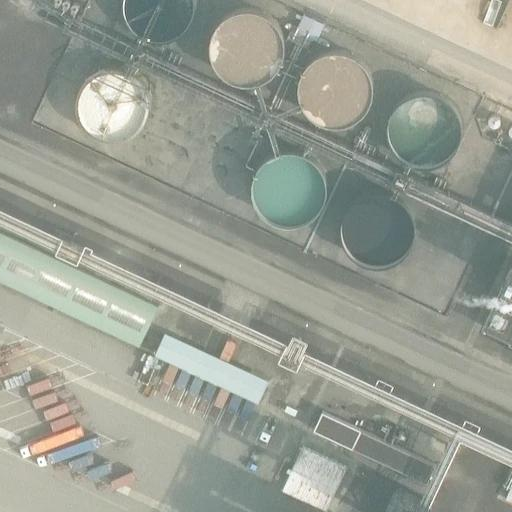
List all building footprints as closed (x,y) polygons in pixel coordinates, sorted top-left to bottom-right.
[(193,12),(194,5),(193,0),(122,0),(122,2),(122,9),(123,16),(126,22),(129,28),(134,33),(140,37),(146,39),(153,41),(160,41),(166,40),(173,38),(179,34),(184,30),(188,25),(191,18),(193,12)] [(283,46),(282,38),(280,30),(276,25),(272,20),(266,15),(260,12),(253,10),(246,9),(241,10),(233,12),(227,15),(222,20),(217,25),(214,30),(211,38),(211,46),(212,55),(214,61),(218,67),(223,73),(229,77),(236,80),(242,81),(249,82),(255,81),(261,79),(268,75),(273,70),(277,66),(280,59),(282,54),(283,46)] [(371,94),(372,87),(371,80),(369,73),(366,67),(361,62),(356,58),(350,54),(343,52),(337,51),(330,52),(323,54),(317,57),(311,61),(307,66),(303,72),(301,78),(300,85),(300,92),(301,98),(304,105),(308,110),(312,115),(318,119),(324,122),(331,123),(338,123),(345,122),(351,120),(357,116),(362,112),(366,106),(369,100),(371,94)] [(148,112),(148,105),(148,98),(146,91),(142,85),(138,80),(133,75),(127,72),(120,70),(114,69),(107,69),(100,71),(94,74),(88,77),(84,83),(80,88),(77,95),(76,101),(76,108),(77,115),(80,121),(84,127),(88,132),(94,136),(100,139),(107,140),(114,141),(121,140),(127,138),(133,134),(138,130),(143,124),(146,118),(148,112)] [(460,135),(460,128),(459,122),(457,115),(454,109),(450,104),(444,99),(438,96),(432,94),(425,93),(418,94),(412,95),(405,98),(400,102),(395,107),(392,113),(389,120),(388,126),(388,133),(390,140),(392,146),(396,152),(401,157),(407,161),(413,164),(420,165),(427,165),(433,164),(440,162),(446,158),(451,154),(455,148),(458,142),(460,135)] [(325,196),(325,189),(324,183),(322,176),(319,170),(315,165),(309,160),(303,157),(297,155),(290,154),(283,155),(276,156),(270,159),(265,163),(260,168),(256,174),(254,181),(253,188),(253,194),(254,201),(257,207),(261,213),(266,218),(272,222),(278,225),(285,226),(291,226),(298,225),(305,223),(311,219),(316,215),(320,209),(323,203),(325,196)] [(414,236),(414,229),(413,222),(411,216),(408,210),(404,205),(398,200),(392,197),(386,195),(379,194),(372,194),(365,196),(359,199),(354,203),(349,208),(345,214),(343,221),(342,227),(342,234),(343,241),(346,247),(350,253),(355,258),(360,262),(367,264),(374,266),(380,266),(387,265),(394,263),(400,259),(405,254),(409,249),(412,243),(414,236)] [(511,258),(480,325),(511,339),(511,258)] [(157,329),(148,349),(250,396),(259,377),(157,329)] [(323,409),(315,427),(427,480),(435,462),(323,409)]
